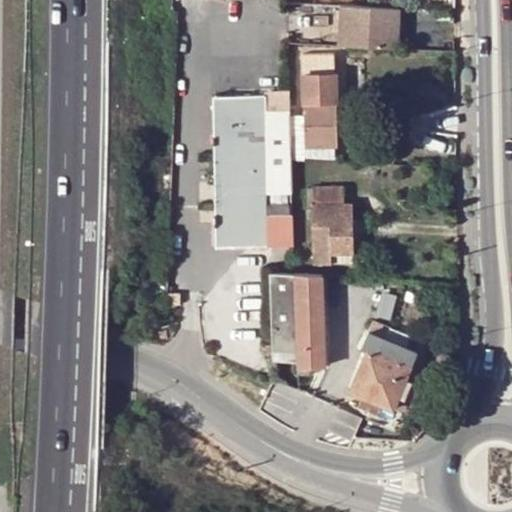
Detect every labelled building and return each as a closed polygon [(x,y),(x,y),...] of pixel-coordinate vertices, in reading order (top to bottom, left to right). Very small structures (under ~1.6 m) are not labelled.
[(401,7),(339,4),(337,44),(400,47),(401,7)] [(289,115),(290,158),(304,158),(304,155),(336,157),(335,146),(337,146),(336,72),(335,72),(334,52),(301,53),(303,114),(289,115)] [(266,214),(266,192),(291,191),(290,158),(289,115),(288,109),(264,111),(264,94),(213,95),(215,246),(267,244),(292,244),(291,214),(266,214)] [(330,263),(329,260),(329,253),(351,252),(350,201),(344,201),(344,187),(307,186),(307,207),(312,207),(315,263),(330,263)] [(329,253),(329,260),(352,260),(351,252),(329,253)] [(269,271),(274,358),(296,359),(293,272),(269,271)] [(322,274),(293,272),(296,359),(296,366),(326,366),(322,274)] [(374,317),(369,329),(375,331),(380,319),(374,317)] [(375,331),(369,329),(362,347),(367,348),(351,386),(363,392),(358,403),(377,412),(381,401),(393,406),(416,350),(406,345),(411,333),(380,319),(375,331)]
